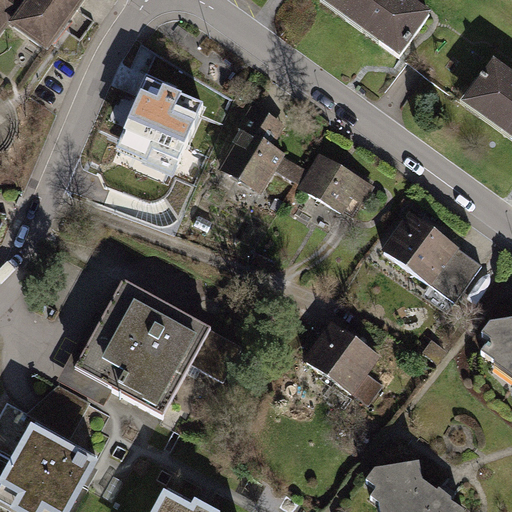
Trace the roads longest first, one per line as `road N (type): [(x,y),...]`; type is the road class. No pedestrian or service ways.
road 1 (residential): [(511,226),(204,0)]
road 2 (residential): [(0,298),(111,49),(147,0)]
